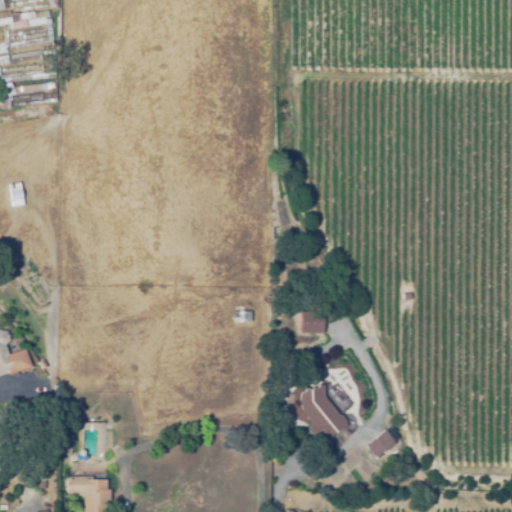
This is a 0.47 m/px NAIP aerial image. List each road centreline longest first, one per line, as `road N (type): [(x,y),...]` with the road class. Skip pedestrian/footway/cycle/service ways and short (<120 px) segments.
road 1 (residential): [(130,511),(118,467),(126,453),(227,427),(246,434),(253,447),(257,511)]
road 2 (residential): [(336,319),(373,377),(378,409),(346,444),(279,481),(274,511)]
